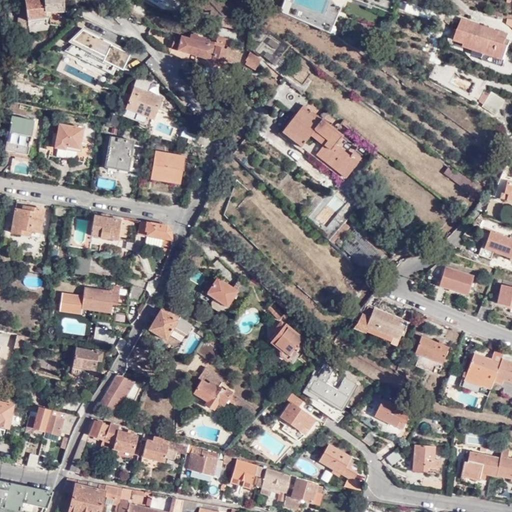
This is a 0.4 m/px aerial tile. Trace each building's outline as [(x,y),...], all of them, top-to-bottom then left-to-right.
[(25,0),(28,21),(47,19),(46,11),(64,10),(63,0),(25,0)] [(504,44),(505,38),(499,36),(500,32),(462,19),(456,38),(465,41),(464,45),(505,58),(509,46),(504,44)] [(266,30),(252,20),(250,30),(263,36),(266,30)] [(122,71),(131,54),(82,29),(67,44),(103,61),(102,63),(122,71)] [(499,36),(505,38),(504,44),(509,46),(511,35),(511,34),(509,34),(509,33),(501,30),(500,32),(499,36)] [(215,40),(192,34),(188,33),(187,36),(179,34),(178,38),(172,36),(169,48),(221,63),(227,47),(232,49),(233,41),(216,36),(215,40)] [(249,54),(243,66),(254,72),(261,60),(249,54)] [(152,71),(159,66),(152,56),(145,62),(152,71)] [(447,83),(469,95),(477,83),(455,70),(447,83)] [(344,121),(328,109),(321,118),(279,85),(263,106),(269,110),(277,100),(296,114),(281,133),(342,181),(363,155),(356,149),(358,148),(336,130),(344,121)] [(123,116),(139,122),(140,121),(150,125),(152,118),(153,119),(162,97),(134,87),(130,97),(128,103),(123,116)] [(483,104),(486,99),(490,94),(485,91),(479,101),(483,104)] [(482,106),(495,115),(505,99),(492,91),(490,94),(486,99),(483,104),(482,106)] [(118,99),(128,103),(130,97),(121,93),(118,99)] [(6,148),(28,153),(34,121),(11,116),(10,123),(11,123),(6,148)] [(83,129),(60,124),(55,148),(61,150),(59,162),(71,165),(74,150),(79,152),(83,129)] [(133,141),(110,136),(104,166),(134,172),(135,168),(132,167),(134,157),(131,156),(133,141)] [(27,159),(28,153),(6,148),(5,154),(27,159)] [(184,184),(188,186),(192,174),(181,171),(184,156),(155,150),(150,177),(179,183),(180,176),(187,177),(184,184)] [(450,179),(456,170),(449,166),(443,174),(450,179)] [(476,184),(456,170),(450,179),(470,194),(476,184)] [(494,195),(511,199),(511,181),(507,180),(505,186),(497,184),(494,195)] [(29,199),(18,197),(10,230),(39,236),(44,209),(37,207),(38,205),(28,203),(29,199)] [(91,235),(118,239),(119,236),(121,222),(130,223),(130,224),(134,225),(135,220),(94,214),(91,235)] [(145,246),(160,249),(161,245),(171,246),(170,229),(167,225),(140,220),(137,235),(146,236),(145,246)] [(119,236),(128,237),(130,224),(130,223),(121,222),(119,236)] [(330,241),(334,245),(349,228),(344,224),(330,241)] [(511,238),(489,230),(488,233),(486,233),(484,238),(481,237),(479,241),(482,242),(477,255),(488,259),(491,251),(508,257),(508,259),(511,260),(511,238)] [(354,231),(340,247),(368,271),(383,255),(354,231)] [(182,259),(198,266),(201,259),(195,256),(196,252),(187,248),(182,259)] [(439,285),(467,293),(473,274),(444,266),(439,285)] [(202,291),(209,295),(206,299),(207,304),(215,309),(220,308),(223,304),(222,304),(232,288),(233,288),(218,278),(213,275),(212,275),(202,291)] [(233,288),(232,288),(236,291),(242,282),(238,279),(233,288)] [(242,282),(236,291),(241,294),(246,286),(242,282)] [(497,302),(511,305),(511,286),(501,284),(497,302)] [(85,287),(82,306),(109,311),(111,302),(116,303),(119,287),(109,285),(108,290),(85,287)] [(145,289),(131,287),(128,300),(140,301),(145,289)] [(276,298),(267,308),(278,320),(282,316),(284,318),(290,312),(276,298)] [(481,303),(476,315),(486,319),(491,307),(481,303)] [(163,305),(149,329),(167,339),(174,327),(187,334),(194,323),(163,305)] [(399,318),(363,305),(356,314),(359,315),(353,329),(365,334),(366,332),(368,327),(392,335),(390,341),(389,343),(396,345),(399,337),(398,336),(402,326),(397,325),(399,318)] [(425,316),(418,313),(414,324),(421,327),(425,316)] [(280,321),(273,331),(277,335),(271,342),(281,350),(280,351),(280,355),(286,360),(290,359),(305,340),(280,321)] [(366,332),(390,341),(392,335),(368,327),(366,332)] [(324,345),(312,332),(306,337),(311,343),(305,348),(314,356),(324,345)] [(22,335),(16,334),(13,347),(19,348),(22,335)] [(448,346),(422,336),(413,357),(417,359),(416,364),(434,372),(436,366),(440,368),(448,346)] [(208,359),(216,348),(204,340),(196,351),(208,359)] [(97,377),(102,351),(75,346),(71,372),(97,377)] [(490,388),(495,376),(501,358),(504,350),(495,347),(490,359),(474,352),(465,373),(464,372),(460,382),(479,389),(481,384),(488,387),(490,388)] [(511,361),(501,358),(495,376),(507,380),(503,392),(511,395),(511,361)] [(319,396),(342,410),(357,384),(345,376),(338,388),(327,382),(334,370),(326,365),(318,378),(313,375),(305,388),(319,396)] [(230,384),(206,367),(198,379),(201,382),(193,394),(207,402),(205,405),(213,410),(217,403),(223,407),(228,399),(245,411),(246,408),(255,414),(258,410),(227,389),(230,384)] [(116,374),(102,397),(99,404),(113,409),(119,399),(123,401),(135,380),(126,377),(122,375),(116,374)] [(303,392),(317,400),(317,399),(319,396),(305,388),(303,392)] [(299,407),(303,400),(292,392),(287,399),(291,401),(280,417),(287,421),(282,429),(298,440),(306,432),(316,418),(299,407)] [(11,399),(2,397),(0,396),(0,429),(7,431),(12,405),(10,405),(11,399)] [(344,415),(317,399),(317,400),(314,405),(338,422),(344,415)] [(400,430),(409,414),(383,399),(373,415),(400,430)] [(49,409),(31,405),(30,410),(37,412),(36,417),(29,415),(25,432),(32,434),(34,428),(43,431),(49,409)] [(80,417),(49,409),(43,431),(46,431),(59,435),(60,432),(71,435),(80,417)] [(95,418),(91,417),(79,443),(69,470),(82,474),(84,464),(77,463),(86,435),(101,439),(99,449),(111,452),(111,449),(117,424),(111,422),(110,424),(97,421),(97,422),(94,421),(95,418)] [(276,432),(280,426),(276,423),(271,428),(276,432)] [(131,433),(132,428),(117,424),(111,449),(132,453),(136,435),(131,433)] [(368,429),(361,438),(369,445),(376,435),(368,429)] [(454,444),(465,445),(465,430),(455,429),(454,444)] [(142,456),(164,462),(165,457),(174,460),(177,451),(186,453),(188,445),(143,432),(142,434),(141,439),(146,441),(142,456)] [(318,460),(351,479),(356,472),(349,468),(351,463),(348,461),(350,456),(328,444),(318,460)] [(433,460),(434,446),(414,445),(412,470),(425,471),(426,468),(438,468),(438,460),(433,460)] [(187,468),(213,475),(218,454),(193,447),(187,468)] [(463,460),(460,473),(478,477),(479,472),(495,476),(495,475),(511,478),(511,481),(511,457),(506,457),(508,448),(502,447),(499,456),(469,450),(466,461),(463,460)] [(392,464),(401,455),(395,448),(386,456),(392,464)] [(28,465),(36,467),(40,455),(31,452),(28,465)] [(213,475),(219,476),(223,460),(220,460),(222,455),(218,454),(213,475)] [(224,462),(227,463),(230,464),(231,457),(232,456),(224,454),(222,459),(225,460),(224,462)] [(242,485),(250,488),(254,474),(256,467),(260,468),(260,466),(236,459),(231,476),(244,480),(242,485)] [(260,491),(269,494),(270,490),(271,487),(279,490),(279,493),(277,498),(284,500),(290,477),(291,475),(262,467),(261,469),(259,475),(256,485),(261,486),(260,491)] [(320,480),(327,483),(332,474),(325,470),(320,480)] [(67,477),(63,489),(73,491),(69,511),(99,511),(103,495),(106,496),(106,497),(113,498),(112,503),(118,505),(122,487),(99,483),(98,489),(85,488),(86,481),(67,477)] [(281,508),(283,509),(285,500),(287,494),(289,486),(292,477),(290,477),(284,500),(281,508)] [(283,509),(294,511),(295,511),(299,499),(313,503),(318,485),(318,484),(292,477),(289,486),(287,494),(285,500),(283,509)] [(3,508),(10,483),(0,480),(0,510),(2,511),(3,508)] [(99,483),(86,481),(85,488),(98,489),(99,483)] [(52,491),(10,483),(3,508),(19,511),(22,502),(47,507),(52,491)] [(479,484),(477,497),(485,498),(486,484),(479,484)] [(313,503),(320,504),(323,494),(321,493),(323,486),(318,485),(313,503)] [(148,511),(149,507),(130,503),(128,499),(130,489),(122,487),(118,505),(116,511),(148,511)] [(359,500),(360,492),(349,490),(348,498),(359,500)] [(179,511),(180,509),(181,509),(183,499),(176,498),(173,509),(167,511),(149,507),(148,511),(179,511)] [(218,508),(219,505),(183,499),(181,509),(195,511),(196,507),(203,508),(203,505),(218,508)]
